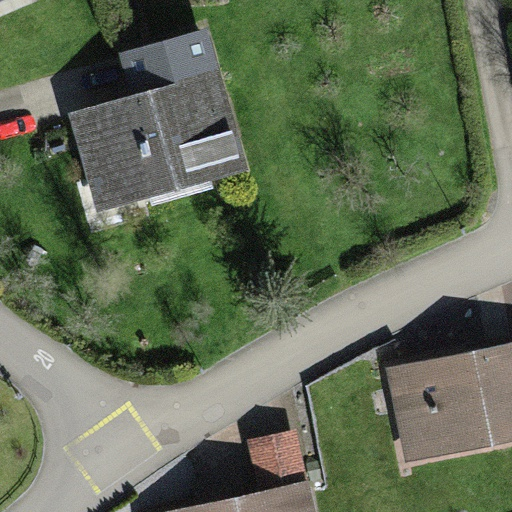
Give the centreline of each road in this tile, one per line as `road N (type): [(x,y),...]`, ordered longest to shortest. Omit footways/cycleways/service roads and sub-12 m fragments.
road 1 (residential): [(150,444),(341,326),(511,243)]
road 2 (residential): [(150,444),(0,331)]
road 3 (residential): [(511,181),(474,0)]
